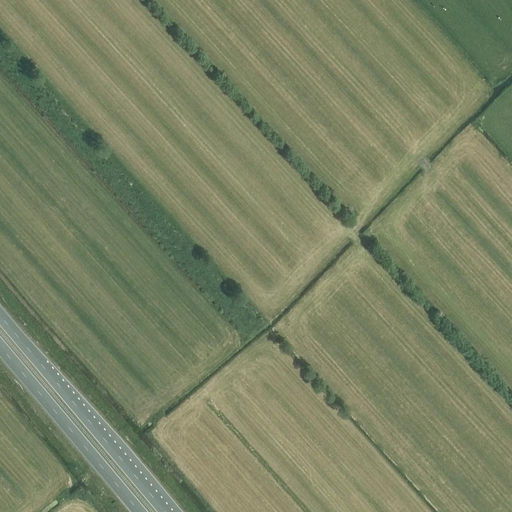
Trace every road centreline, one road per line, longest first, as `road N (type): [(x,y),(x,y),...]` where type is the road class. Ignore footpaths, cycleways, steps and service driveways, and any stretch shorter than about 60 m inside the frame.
road 1 (trunk): [(164,511),(0,316)]
road 2 (trunk): [(0,349),(137,511)]
